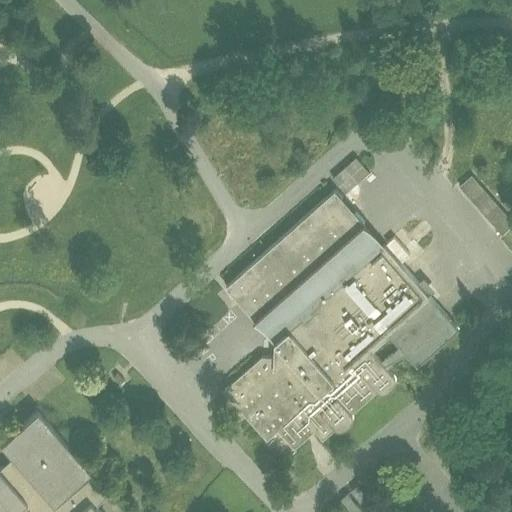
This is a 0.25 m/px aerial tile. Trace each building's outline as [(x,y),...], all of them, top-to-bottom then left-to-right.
[(263,140),(251,118),(230,129),(242,151),(263,140)] [(362,156),(340,177),(356,195),(378,175),(362,156)] [(138,211),(146,206),(151,213),(188,185),(181,176),(154,196),(151,192),(133,205),(138,211)] [(226,284),(241,301),(275,340),(274,356),(262,355),(224,389),(267,438),(277,428),(294,447),(314,429),(322,437),(334,427),(336,428),(339,429),(342,429),(345,428),(349,425),(352,420),(353,418),(353,416),(352,414),(351,412),(377,389),(378,391),(380,391),(384,391),(386,391),(389,390),(392,387),(394,384),(395,381),(395,378),(395,376),(371,349),(389,333),(418,366),(460,329),(335,188),(226,284)] [(133,286),(156,278),(154,272),(147,274),(141,258),(125,264),(133,286)] [(0,511),(100,511),(94,504),(107,494),(37,409),(0,441),(0,443),(11,456),(0,465),(0,511)]
